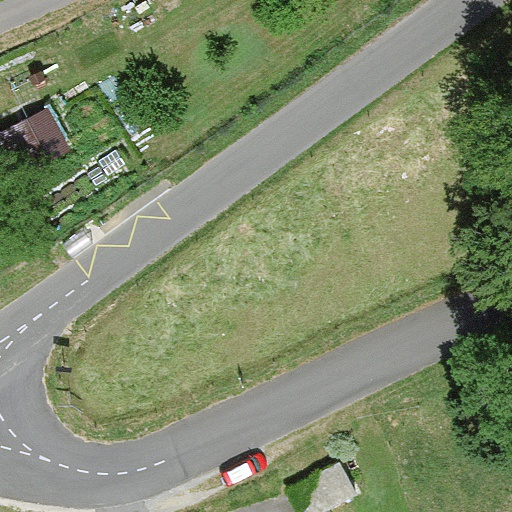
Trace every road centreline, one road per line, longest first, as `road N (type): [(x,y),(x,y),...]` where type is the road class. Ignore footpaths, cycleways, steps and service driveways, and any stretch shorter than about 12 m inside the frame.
road 1 (tertiary): [(460,0),(0,341)]
road 2 (unclassified): [(0,444),(74,472),(113,475),(160,464),(511,304)]
